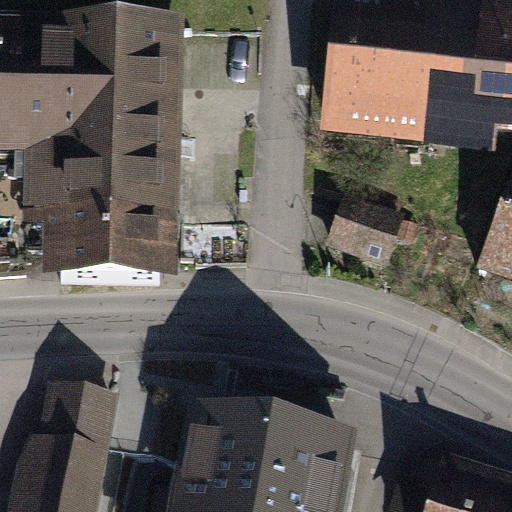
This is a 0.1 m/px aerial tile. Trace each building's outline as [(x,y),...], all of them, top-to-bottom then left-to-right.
[(511,0),(481,0),(481,4),(441,0),(334,0),(320,136),(490,155),(493,130),(511,132),(511,0)] [(183,17),(0,12),(0,151),(23,152),(21,228),(39,228),(38,283),(177,286),(183,17)] [(511,193),(483,272),(511,282),(511,193)] [(405,217),(344,195),(324,250),(385,272),(405,217)] [(112,511),(129,403),(55,382),(11,511),(112,511)] [(347,511),(360,437),(189,408),(171,511),(347,511)] [(511,511),(511,491),(457,476),(446,511),(511,511)]
